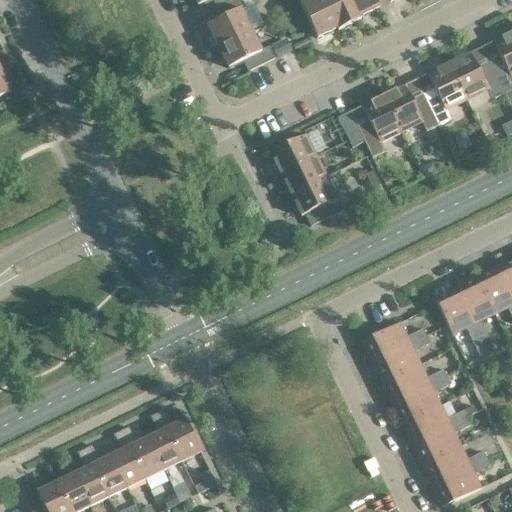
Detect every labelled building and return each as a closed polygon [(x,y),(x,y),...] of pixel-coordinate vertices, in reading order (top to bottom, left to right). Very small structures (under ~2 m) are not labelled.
[(193,0),(197,7),(210,0),(211,0),(216,10),(235,0),(193,0)] [(245,9),(240,0),(235,0),(216,10),(221,19),(207,26),(217,48),(250,32),(240,11),(245,9)] [(289,0),(281,0),(277,2),(284,15),(295,10),(289,0)] [(316,39),(336,29),(338,29),(323,0),(306,0),(299,4),(316,39)] [(323,0),(338,29),(336,29),(338,31),(360,20),(359,18),(358,19),(348,0),(323,0)] [(348,0),(358,19),(359,18),(379,8),(375,0),(348,0)] [(295,11),(281,18),(289,34),(303,27),(295,11)] [(260,52),(250,32),(217,48),(228,69),(242,62),(247,73),(274,60),(268,48),(260,52)] [(511,34),(493,44),(499,58),(488,63),(503,95),(511,90),(511,34)] [(286,42),(271,49),(276,59),(291,52),(286,42)] [(470,55),(448,66),(466,101),(486,91),(491,101),(503,95),(488,63),(477,69),(470,55)] [(117,83),(135,75),(129,64),(112,73),(117,83)] [(466,101),(448,66),(427,76),(434,90),(422,95),(438,127),(450,121),(445,112),(466,101)] [(0,98),(10,93),(1,75),(0,74),(0,111),(4,110),(0,102),(0,98)] [(404,87),(383,98),(400,134),(421,124),(425,133),(438,127),(422,95),(411,101),(404,87)] [(400,134),(383,98),(361,108),(368,122),(356,128),(360,136),(364,143),(364,144),(372,159),(384,153),(380,144),(400,134)] [(337,120),(348,142),(360,136),(356,128),(350,114),(337,120)] [(511,122),(502,127),(507,138),(511,135),(511,122)] [(273,163),(280,175),(315,157),(305,136),(272,152),(277,161),(273,163)] [(364,143),(360,136),(348,142),(351,150),(364,144),(364,143)] [(477,141),(475,147),(478,153),(488,148),(483,138),(477,141)] [(326,178),(315,157),(280,175),(280,176),(283,174),(287,182),(284,184),(290,196),(326,178)] [(428,165),(420,169),(425,179),(437,173),(435,167),(428,165)] [(380,186),(373,172),(365,176),(372,190),(380,186)] [(336,200),(326,178),(290,196),(290,197),(294,195),(297,203),(294,205),(300,218),(304,216),(329,204),(336,200)] [(329,204),(304,216),(309,227),(334,215),(329,204)] [(511,260),(496,268),(511,301),(511,260)] [(511,301),(496,268),(475,278),(494,316),(507,309),(511,320),(511,301)] [(494,316),(475,278),(455,288),(481,342),(488,339),(480,322),(494,316)] [(481,342),(455,288),(433,299),(452,336),(466,329),(474,346),(481,342)] [(362,343),(372,364),(426,338),(422,330),(406,338),(399,324),(362,343)] [(430,345),(426,338),(372,364),(382,384),(420,366),(413,353),(430,345)] [(426,379),(420,366),(382,384),(392,405),(446,379),(442,371),(426,379)] [(450,386),(446,379),(392,405),(402,425),(440,407),(433,394),(450,386)] [(446,420),(440,407),(402,425),(412,446),(466,420),(463,412),(446,420)] [(165,411),(157,414),(181,463),(200,453),(184,421),(173,427),(165,411)] [(181,463),(157,414),(149,418),(157,434),(147,440),(162,472),(181,463)] [(470,427),(466,420),(412,446),(422,466),(460,448),(453,435),(470,427)] [(128,429),(120,432),(144,481),(162,472),(147,440),(136,445),(128,429)] [(144,481),(120,432),(113,436),(121,452),(110,458),(126,490),(144,481)] [(91,447),(84,451),(108,499),(126,490),(110,458),(99,463),(91,447)] [(466,461),(460,448),(422,466),(432,487),(486,461),(483,453),(466,461)] [(108,499),(84,451),(76,454),(84,470),(73,476),(89,508),(108,499)] [(490,468),(486,461),(432,487),(443,508),(480,490),(473,476),(490,468)] [(204,474),(191,481),(197,495),(211,488),(204,474)] [(80,511),(89,508),(73,476),(55,485),(68,511),(80,511)] [(68,511),(55,485),(36,494),(40,503),(28,509),(29,511),(68,511)] [(185,485),(173,491),(179,504),(192,497),(185,485)] [(172,494),(161,499),(167,510),(178,504),(172,494)]
